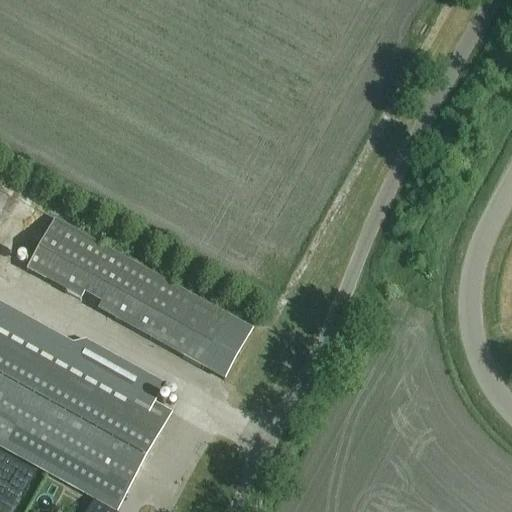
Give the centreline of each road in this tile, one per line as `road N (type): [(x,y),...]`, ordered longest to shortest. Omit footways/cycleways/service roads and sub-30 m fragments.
road 1 (unclassified): [(495,0),(381,203),(338,311),(230,511)]
road 2 (unclassified): [(511,411),(478,360),(468,325),(481,241),(511,184)]
